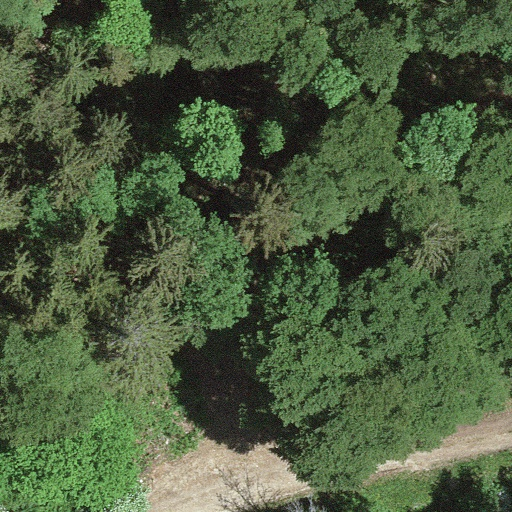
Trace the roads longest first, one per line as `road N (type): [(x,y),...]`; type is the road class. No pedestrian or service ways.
road 1 (track): [(262,503),(171,288),(27,0)]
road 2 (track): [(511,436),(232,511)]
